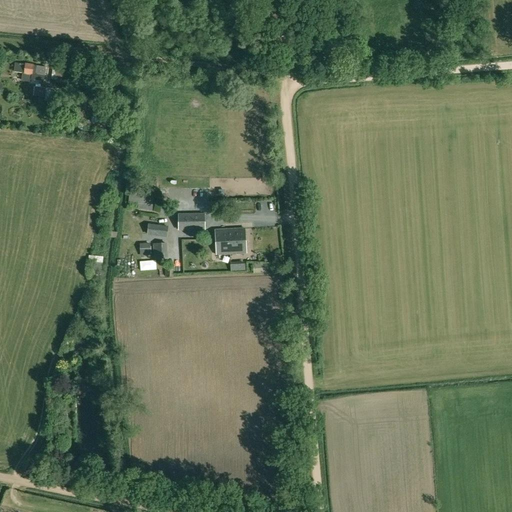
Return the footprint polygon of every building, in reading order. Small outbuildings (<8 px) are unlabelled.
[(14,72),(44,76),(45,67),(15,63),(14,72)] [(70,79),(71,68),(56,66),(55,80),(70,82),(71,80),(70,79)] [(187,230),(193,230),(193,228),(205,227),(205,214),(179,214),(179,230),(187,230)] [(167,237),(167,227),(148,225),(147,235),(167,237)] [(215,230),(216,254),(246,253),(245,229),(215,230)] [(140,261),(141,270),(156,269),(156,260),(140,261)]
